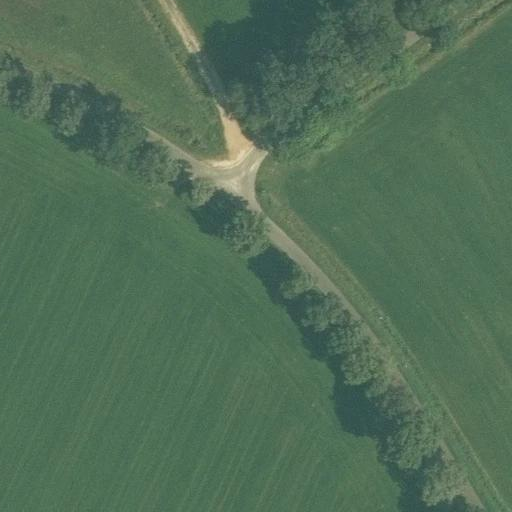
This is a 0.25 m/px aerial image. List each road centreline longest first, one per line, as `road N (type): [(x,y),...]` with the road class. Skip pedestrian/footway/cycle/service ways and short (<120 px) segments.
road 1 (unclassified): [(478,511),(328,288),(231,193)]
road 2 (unclassified): [(231,193),(275,130),(462,0)]
road 3 (unclassified): [(231,193),(139,131),(0,61)]
